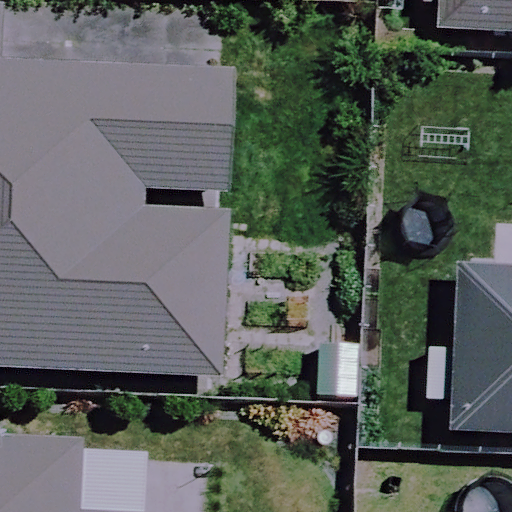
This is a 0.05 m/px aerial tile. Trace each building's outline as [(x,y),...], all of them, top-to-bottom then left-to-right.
[(511,0),(430,0),(429,42),(511,44),(511,0)] [(141,201),(219,205),(225,84),(0,72),(0,67),(2,18),(0,18),(0,376),(204,387),(212,240),(139,236),(141,201)] [(511,227),(496,227),(494,284),(451,282),(445,442),(511,445),(511,227)] [(359,241),(234,235),(225,412),(350,419),(359,241)] [(0,511),(136,511),(139,464),(65,460),(67,431),(0,427),(0,511)]
